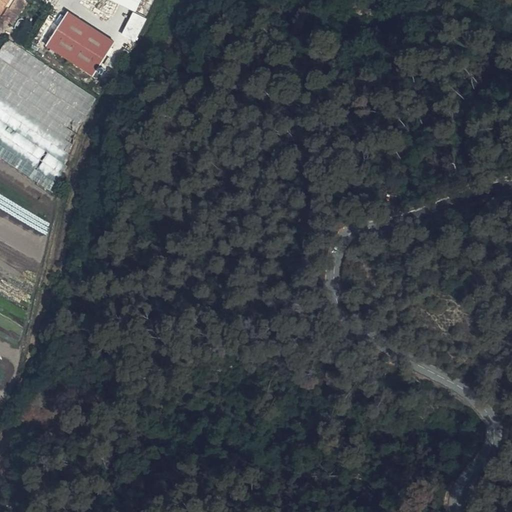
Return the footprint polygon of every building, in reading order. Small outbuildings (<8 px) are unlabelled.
[(17,0),(0,0),(0,12),(7,17),(17,0)] [(14,24),(27,1),(24,0),(20,0),(8,21),(14,24)] [(115,0),(139,10),(143,0),(115,0)] [(138,40),(148,17),(134,11),(124,33),(138,40)] [(97,76),(117,41),(69,13),(48,47),(97,76)] [(0,106),(67,151),(78,134),(76,133),(97,100),(9,41),(0,54),(0,106)]
